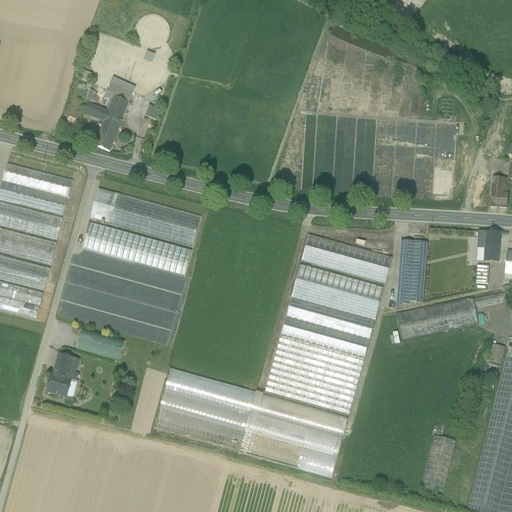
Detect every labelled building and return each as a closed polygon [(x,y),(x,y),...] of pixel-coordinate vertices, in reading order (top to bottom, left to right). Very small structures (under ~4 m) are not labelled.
[(132,94),(118,88),(114,98),(129,104),(132,94)] [(129,104),(114,98),(108,113),(123,119),(129,104)] [(108,113),(89,106),(84,116),(104,123),(108,113)] [(144,116),(155,120),(159,110),(147,106),(144,116)] [(123,119),(108,113),(104,123),(118,129),(123,119)] [(118,129),(104,123),(100,132),(115,138),(118,129)] [(115,138),(100,132),(94,147),(109,153),(115,138)] [(72,180),(7,163),(2,181),(67,198),(72,180)] [(505,180),(492,179),(491,194),(508,195),(509,180),(505,180)] [(67,198),(2,181),(0,189),(0,199),(63,216),(67,198)] [(113,193),(97,189),(89,218),(105,222),(113,193)] [(199,217),(113,193),(105,222),(191,246),(199,217)] [(508,195),(491,194),(490,208),(507,209),(508,195)] [(62,219),(0,202),(0,226),(56,241),(62,219)] [(190,251),(88,223),(81,248),(183,277),(190,251)] [(55,244),(0,229),(0,252),(50,266),(55,244)] [(500,234),(486,233),(486,234),(485,248),(499,249),(500,234)] [(392,259),(308,236),(301,261),(385,285),(392,259)] [(475,239),(429,236),(425,291),(471,294),(475,239)] [(427,245),(400,242),(394,311),(422,305),(427,245)] [(499,249),(485,248),(485,250),(484,255),(478,254),(477,263),(498,264),(499,249)] [(49,269),(0,256),(0,280),(43,291),(49,269)] [(300,266),(291,299),(374,322),(383,289),(300,266)] [(489,268),(477,267),(475,285),(487,286),(489,268)] [(43,294),(0,282),(0,311),(36,321),(43,294)] [(504,294),(472,301),(474,309),(505,302),(504,294)] [(374,322),(291,299),(262,401),(347,422),(374,322)] [(471,299),(396,315),(402,342),(477,326),(474,309),(472,301),(471,299)] [(81,330),(75,351),(120,363),(126,342),(81,330)] [(486,364),(500,368),(505,348),(491,345),(486,364)] [(511,511),(511,352),(506,351),(465,510),(473,511),(511,511)] [(73,360),(59,356),(55,369),(70,373),(73,360)] [(70,373),(55,369),(53,377),(51,376),(47,393),(66,399),(71,382),(75,383),(78,376),(70,374),(70,373)] [(262,401),(170,377),(155,432),(332,478),(347,422),(262,401)] [(420,485),(442,490),(455,441),(433,435),(420,485)]
